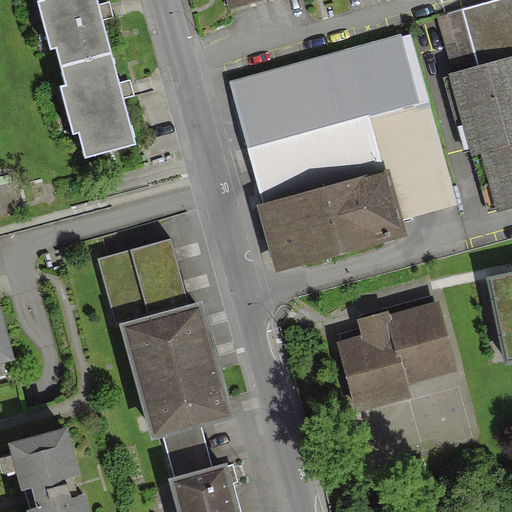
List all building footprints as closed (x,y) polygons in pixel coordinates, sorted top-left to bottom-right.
[(110,53),(95,0),(40,0),(59,67),(110,53)] [(511,0),(438,21),(450,73),(511,56),(511,0)] [(397,216),(452,201),(419,75),(408,78),(398,42),(232,85),(278,263),(401,230),(397,216)] [(135,143),(110,53),(59,67),(83,157),(135,143)] [(511,56),(450,73),(485,213),(511,205),(511,56)] [(511,358),(511,274),(489,280),(508,360),(511,358)] [(235,511),(224,469),(211,473),(198,423),(220,417),(187,292),(120,310),(153,435),(168,431),(181,480),(174,482),(181,511),(235,511)] [(344,347),(360,408),(408,396),(405,384),(456,371),(442,315),(391,327),(390,321),(363,328),(367,342),(344,347)] [(0,358),(9,356),(0,322),(0,358)] [(86,511),(65,432),(14,446),(28,497),(31,511),(86,511)]
